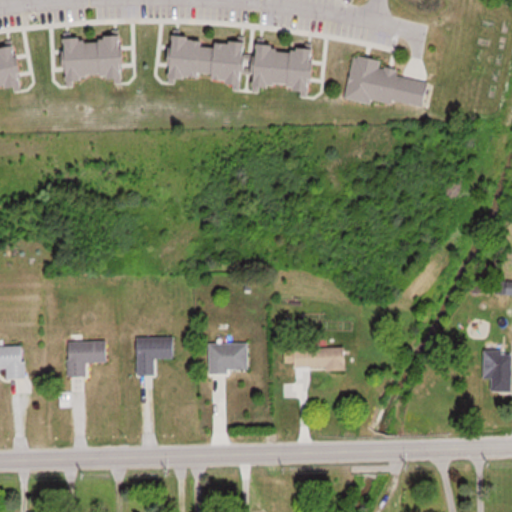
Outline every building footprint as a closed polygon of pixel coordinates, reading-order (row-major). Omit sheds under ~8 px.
[(68,37),(69,78),(126,76),(125,35),(68,37)] [(172,76),(252,83),(251,84),(313,89),(317,48),(256,42),(176,35),(172,76)] [(0,47),(0,88),(25,84),(18,44),(0,47)] [(348,95),(427,109),(432,81),(399,75),(401,64),(355,56),(348,95)] [(511,280),(497,281),(497,293),(511,293),(511,280)] [(176,358),(176,337),(139,337),(139,375),(157,375),(157,358),(176,358)] [(71,341),(71,375),(89,375),(89,363),(109,363),(109,341),(71,341)] [(211,343),(211,372),(250,372),(250,343),(211,343)] [(9,378),(27,377),(27,345),(0,345),(0,369),(9,370),(9,378)] [(348,347),(298,347),(298,370),(348,370),(348,347)] [(511,390),(511,349),(486,350),(486,379),(494,379),(494,391),(511,390)]
